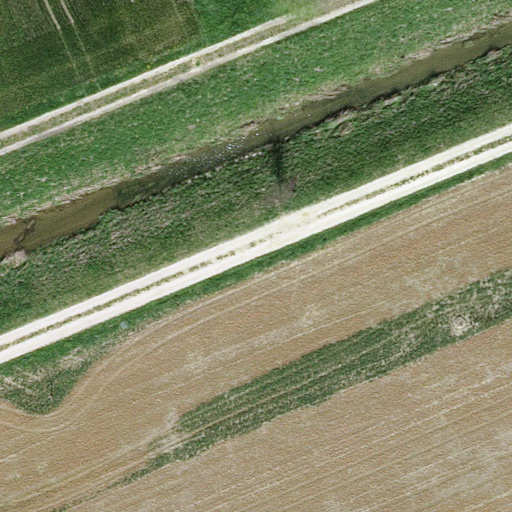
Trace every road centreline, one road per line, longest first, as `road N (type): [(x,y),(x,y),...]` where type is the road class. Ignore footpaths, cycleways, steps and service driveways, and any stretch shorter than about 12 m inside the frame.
road 1 (track): [(511,140),(0,352)]
road 2 (track): [(0,140),(340,0)]
